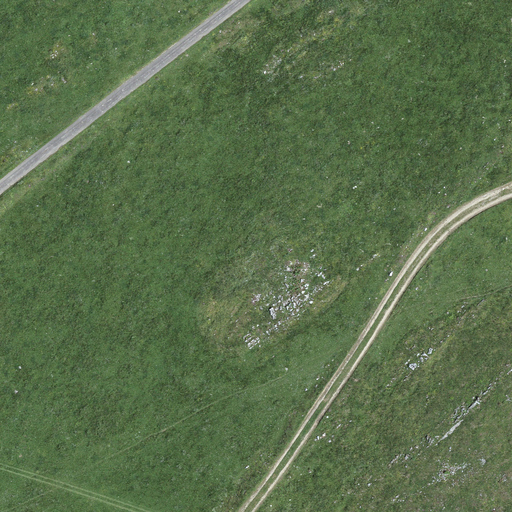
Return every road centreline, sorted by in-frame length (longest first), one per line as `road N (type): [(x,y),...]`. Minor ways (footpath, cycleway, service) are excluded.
road 1 (track): [(252,511),(427,253),(467,214),(511,193)]
road 2 (track): [(250,0),(0,191)]
